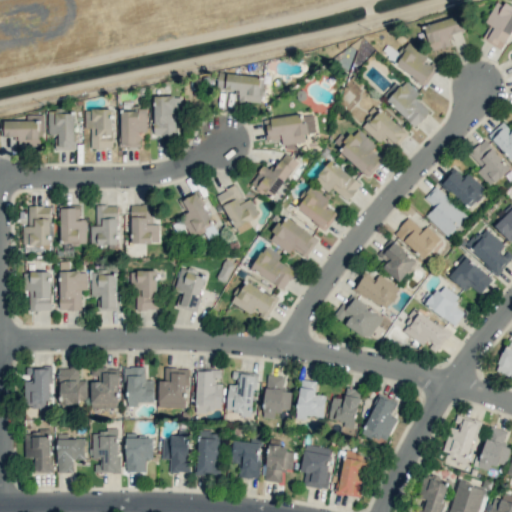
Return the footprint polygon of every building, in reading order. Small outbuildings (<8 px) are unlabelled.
[(482,39),(501,49),(511,29),(511,12),(510,12),(511,8),(496,0),(485,23),(489,25),(482,39)] [(451,45),(448,36),(464,31),(459,15),(424,25),(431,51),(451,45)] [(425,85),(436,68),(425,60),(427,55),(409,43),(394,64),(425,85)] [(260,103),(264,78),(227,72),(225,88),(239,91),(238,100),(260,103)] [(415,96),(418,94),(407,81),(387,99),(413,127),(430,112),(415,96)] [(178,135),(178,96),(154,96),(153,135),(178,135)] [(362,127),(379,142),(386,134),(397,144),(407,133),(379,107),(362,127)] [(147,109),(122,108),(120,145),(139,146),(140,132),(146,133),(147,109)] [(112,109),(84,109),(85,128),(90,128),(91,148),(113,148),(112,109)] [(56,148),(74,149),(74,112),(48,112),(48,134),(56,134),(56,148)] [(267,140),(281,139),(282,144),(305,141),(305,133),(315,132),(313,113),(264,118),(267,140)] [(4,121),(4,137),(14,136),(15,147),(40,146),(39,135),(43,135),(43,114),(26,115),(26,120),(4,121)] [(511,131),(502,121),(488,136),(511,160),(511,131)] [(367,176),(385,155),(356,129),(337,149),(367,176)] [(482,167),(477,172),(491,186),(510,167),(483,139),(469,153),(482,167)] [(298,161),(286,153),(272,171),(264,165),(250,185),(271,199),(298,161)] [(346,201),(361,185),(333,159),(314,179),(328,192),(332,188),(346,201)] [(486,191),(469,172),(463,177),(455,169),(442,181),(468,209),(486,191)] [(216,195),(239,233),(251,226),(248,221),(259,214),(249,198),(246,200),(236,183),(216,195)] [(434,207),(426,215),(447,237),(467,217),(436,185),(424,197),(434,207)] [(296,208),(325,229),(335,216),(323,208),(329,199),(311,186),(296,208)] [(204,232),(208,239),(218,234),(196,191),(179,200),(186,213),(180,216),(192,238),(204,232)] [(159,224),(153,224),(153,204),(131,204),(131,243),(159,243),(159,224)] [(51,206),(28,205),(28,225),(23,225),(22,245),(50,245),(51,206)] [(96,225),(90,225),(91,244),(118,244),(117,205),(96,205),(96,225)] [(60,242),(86,241),(86,220),(79,220),(79,206),(60,206),(60,242)] [(511,207),(494,226),(510,241),(511,238),(511,207)] [(305,257),(318,239),(285,215),(268,238),(289,253),(293,248),(305,257)] [(427,225),(422,230),(408,217),(394,232),(423,259),(442,239),(427,225)] [(498,273),(511,257),(511,254),(504,248),(506,246),(484,226),(467,245),(498,273)] [(415,261),(389,241),(379,255),(387,261),(382,268),(400,281),(415,261)] [(287,287),(294,269),(278,262),(282,254),(263,246),(252,272),(287,287)] [(480,295),(493,281),(466,256),(449,276),(465,291),(470,286),(480,295)] [(176,306),(195,311),(205,275),(180,268),(174,290),(180,292),(176,306)] [(59,271),(60,310),(81,310),(81,290),(87,289),(87,270),(59,271)] [(130,270),(130,291),(136,291),(136,309),(158,309),(157,270),(130,270)] [(50,271),(23,272),(24,291),(29,290),(30,310),(51,310),(50,271)] [(117,308),(116,272),(91,272),(91,296),(101,296),(101,308),(117,308)] [(400,288),(379,274),(375,279),(365,273),(354,288),(386,309),(400,288)] [(232,301),(263,321),(276,300),(246,280),(232,301)] [(464,312),(454,305),(460,297),(441,284),(426,305),(455,325),(464,312)] [(334,315),(367,339),(383,318),(350,294),(334,315)] [(426,346),(437,353),(450,330),(415,310),(402,332),(426,346)] [(511,350),(503,348),(496,371),(511,376),(511,350)] [(51,366),(27,367),(27,378),(24,378),(25,408),(52,408),(51,366)] [(87,380),(79,380),(79,367),(59,367),(59,404),(87,403),(87,380)] [(154,401),(154,379),(144,379),(144,367),(125,367),(126,406),(138,406),(138,402),(154,401)] [(159,380),(158,407),(186,407),(188,368),(165,367),(164,380),(159,380)] [(196,411),(221,411),(222,383),(221,383),(221,370),(197,369),(196,411)] [(252,415),(257,374),(233,371),(232,382),(229,382),(226,412),(252,415)] [(291,392),(283,391),(283,375),(266,375),(264,417),(274,418),(275,410),(290,411),(291,392)] [(296,418),(305,419),(306,415),(323,416),(325,395),(316,394),(317,381),(300,379),(296,418)] [(332,397),(328,421),(354,425),(361,390),(346,387),(344,399),(332,397)] [(384,443),(397,419),(391,415),(397,403),(381,395),(362,431),(384,443)] [(449,424),(442,452),(471,459),(480,421),(457,415),(454,425),(449,424)] [(507,431),(489,425),(476,466),(488,470),(491,462),(504,466),(510,447),(502,444),(507,431)] [(119,430),(93,430),(93,472),(119,472),(119,430)] [(25,431),(24,457),(35,457),(35,472),(50,472),(51,431),(25,431)] [(219,473),(220,431),(198,431),(197,472),(219,473)] [(58,433),(57,472),(73,472),(73,460),(85,460),(86,438),(68,438),(68,433),(58,433)] [(153,458),(152,434),(126,434),(126,472),(146,471),(145,458),(153,458)] [(189,436),(162,436),(162,459),(169,459),(170,472),(190,472),(189,436)] [(260,438),(250,437),(250,441),(233,441),(232,463),(239,463),(238,477),(259,478),(260,438)] [(303,486),(326,488),(331,447),(304,444),(301,472),(304,472),(303,486)] [(269,445),(264,479),(280,482),(282,469),(292,470),(295,449),(269,445)] [(367,455),(345,451),(337,493),(360,497),(367,455)] [(441,511),(448,480),(422,475),(417,497),(425,499),(421,511),(441,511)] [(477,511),(485,489),(459,480),(448,511),(477,511)]
